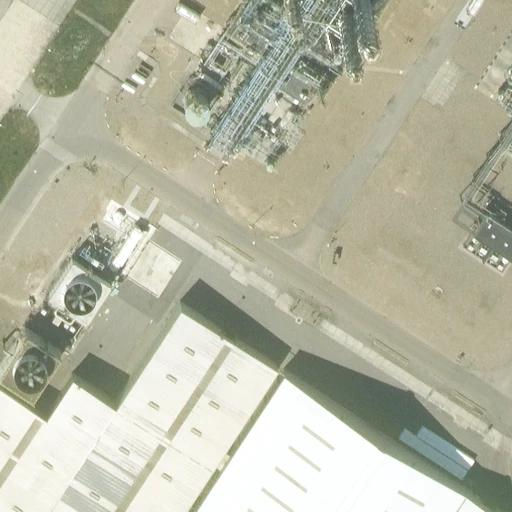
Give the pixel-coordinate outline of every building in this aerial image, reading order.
[(383,0),(240,0),(230,16),(229,16),(224,24),(225,24),(171,107),(272,172),(383,0)] [(468,248),(508,274),(511,267),(511,224),(491,211),(468,248)] [(46,296),(83,320),(111,278),(74,254),(46,296)] [(52,417),(38,408),(0,383),(0,511),(179,511),(276,364),(180,301),(115,400),(78,376),(52,417)] [(0,373),(32,395),(62,349),(25,325),(0,363),(0,373)] [(189,511),(508,511),(284,369),(189,511)]
